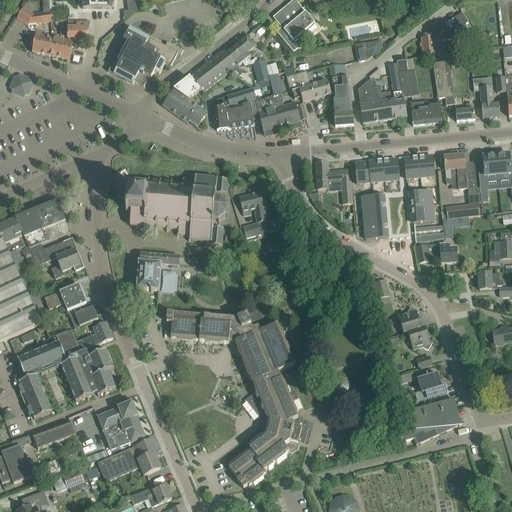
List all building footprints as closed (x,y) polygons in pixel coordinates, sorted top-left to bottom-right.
[(42,0),(43,15),(44,15),(50,14),(49,0),(42,0)] [(82,0),(83,10),(112,10),(112,0),(82,0)] [(128,12),(124,13),(124,22),(141,8),(165,3),(164,0),(129,0),(130,2),(127,3),(128,12)] [(294,54),(299,49),(293,43),(315,25),(295,1),(273,18),(284,31),(279,36),(294,54)] [(34,16),(23,10),(16,20),(27,27),(45,24),(44,15),(43,15),(34,16)] [(469,24),(462,13),(439,29),(433,29),(434,38),(421,39),(423,56),(433,55),(435,55),(436,56),(445,55),(443,41),(468,39),(466,25),(469,24)] [(45,24),(53,23),(52,14),(50,14),(44,15),(45,24)] [(62,29),(62,36),(68,36),(68,40),(76,40),(76,43),(86,43),(86,37),(86,29),(89,29),(89,23),(89,22),(69,23),(68,23),(68,29),(62,29)] [(124,41),(128,43),(118,62),(115,60),(108,73),(133,86),(135,83),(144,88),(146,84),(148,85),(151,79),(155,73),(159,76),(165,64),(171,68),(178,55),(181,56),(184,52),(168,43),(166,48),(131,29),(124,41)] [(33,35),(32,43),(35,43),(32,54),(49,57),(70,61),(73,44),(52,39),(45,38),(46,34),(37,32),(36,36),(33,35)] [(247,39),(228,53),(238,68),(243,64),(245,67),(253,66),(249,60),(251,58),(248,54),(254,49),(247,39)] [(373,49),(371,43),(364,45),(355,46),(358,64),(368,62),(374,57),(377,56),(376,48),(373,49)] [(222,53),(189,79),(190,80),(190,81),(200,94),(202,96),(238,67),(229,55),(228,54),(222,53)] [(407,61),(397,62),(397,65),(400,82),(403,100),(413,98),(407,61)] [(454,98),(449,62),(432,65),(433,68),(436,85),(437,90),(438,100),(454,98)] [(259,85),(270,82),(265,63),(254,66),(259,85)] [(373,90),(371,81),(358,91),(364,126),(406,119),(403,100),(400,82),(397,65),(388,67),(394,101),(383,103),(381,89),(377,89),(373,90)] [(380,70),(369,78),(371,81),(375,80),(381,79),(380,70)] [(291,77),(287,79),(290,91),(290,92),(292,92),(293,97),(295,101),(302,99),(303,103),(331,95),(329,86),(328,82),(314,86),(311,87),(307,73),(296,76),(291,77)] [(353,114),(351,100),(348,76),(332,81),(335,128),(354,127),(353,114)] [(21,79),(19,81),(16,81),(13,88),(15,90),(15,93),(22,96),(24,94),(27,95),(30,87),(28,85),(28,82),(21,79)] [(506,82),(505,79),(496,80),(497,93),(507,92),(506,82)] [(175,92),(163,108),(174,116),(185,123),(188,125),(189,124),(197,129),(199,126),(207,115),(200,110),(189,102),(200,94),(190,81),(190,80),(174,91),(175,92)] [(483,89),(484,96),(480,96),(481,105),(483,121),(500,119),(499,109),(499,103),(493,104),(492,88),(483,89)] [(253,90),(243,94),(246,104),(256,101),(263,99),(261,94),(255,96),(253,90)] [(290,91),(256,104),(259,117),(263,133),(277,129),(301,123),(301,122),(307,121),(304,111),(302,106),(297,108),(296,105),(284,108),(282,100),(293,97),(292,92),(290,92),(290,91)] [(243,94),(226,99),(229,106),(230,109),(232,108),(246,104),(243,94)] [(218,110),(215,111),(216,122),(217,132),(230,131),(245,128),(254,127),(253,122),(255,122),(255,118),(259,117),(256,104),(243,108),(233,111),(232,108),(230,109),(229,106),(226,99),(226,98),(218,100),(216,104),(218,110)] [(422,104),(411,105),(413,127),(442,124),(439,104),(429,105),(429,103),(422,104)] [(467,111),(456,112),(457,123),(475,122),(474,111),(473,111),(473,105),(466,105),(467,111)] [(485,157),(483,158),(485,182),(498,181),(496,154),(489,155),(489,157),(485,157)] [(503,154),(496,154),(498,181),(503,181),(511,180),(509,155),(503,156),(503,154)] [(464,156),(444,158),(446,182),(451,181),(452,186),(457,185),(458,192),(477,190),(474,165),(465,166),(464,156)] [(432,157),(418,159),(420,180),(434,178),(432,157)] [(418,159),(404,160),(406,181),(420,180),(418,159)] [(397,161),(383,162),(385,183),(399,182),(397,161)] [(383,162),(369,163),(371,184),(385,183),(383,162)] [(328,163),(316,164),(316,165),(316,166),(317,191),(329,191),(328,185),(342,184),(343,206),(353,206),(352,183),(349,183),(348,171),(329,172),(328,163)] [(369,163),(355,165),(357,186),(371,184),(369,163)] [(126,215),(129,213),(131,213),(130,227),(144,228),(143,230),(145,230),(146,228),(155,229),(155,232),(156,232),(157,230),(166,230),(166,233),(168,233),(168,231),(178,232),(178,236),(176,237),(177,238),(179,237),(189,238),(189,241),(188,242),(189,243),(190,241),(211,243),(210,247),(221,248),(223,230),(216,230),(217,224),(218,224),(218,226),(220,225),(219,223),(226,218),(227,220),(228,218),(227,216),(227,209),(229,208),(229,206),(227,207),(222,201),(223,200),(221,199),(220,201),(219,201),(220,195),(226,196),(228,181),(197,178),(195,177),(194,178),(195,179),(195,182),(184,181),(183,180),(181,180),(183,182),(182,186),(134,181),(133,195),(131,195),(128,192),(127,194),(129,196),(127,211),(125,213),(126,215)] [(487,186),(480,187),(481,203),(488,202),(487,186)] [(257,225),(244,229),(247,240),(264,235),(261,226),(271,223),(267,210),(269,209),(264,192),(240,199),(242,209),(245,217),(251,215),(250,212),(254,210),(257,225)] [(432,192),(411,194),(413,209),(434,207),(432,192)] [(383,197),(362,199),(363,213),(384,211),(383,197)] [(33,211),(15,219),(16,219),(17,224),(23,238),(28,247),(28,249),(30,251),(41,246),(47,243),(71,234),(64,217),(61,218),(53,198),(32,206),(33,211)] [(478,205),(460,207),(462,220),(469,219),(479,218),(480,218),(479,205),(478,205)] [(434,207),(413,209),(414,224),(435,222),(434,207)] [(384,211),(363,213),(365,227),(386,225),(384,211)] [(504,227),(511,225),(511,215),(502,217),(504,227)] [(16,219),(0,226),(0,242),(3,241),(9,256),(18,252),(23,249),(28,247),(23,238),(17,224),(16,219)] [(386,225),(365,227),(366,241),(387,239),(386,225)] [(24,251),(22,252),(24,255),(28,265),(34,262),(36,267),(56,259),(60,267),(52,271),(55,281),(64,277),(62,272),(73,268),(75,273),(84,269),(77,251),(73,239),(44,251),(41,246),(30,251),(28,249),(24,251)] [(0,344),(42,325),(35,311),(44,307),(18,252),(9,256),(3,241),(0,242),(0,344)] [(511,242),(494,243),(494,252),(489,252),(490,268),(500,267),(499,260),(511,260),(511,242)] [(267,254),(279,252),(277,243),(265,246),(267,254)] [(435,260),(441,259),(441,266),(457,264),(456,250),(449,250),(448,246),(434,247),(435,260)] [(420,265),(429,263),(426,247),(417,249),(420,265)] [(147,291),(151,292),(151,293),(152,293),(153,292),(160,293),(160,290),(162,291),(162,293),(167,293),(170,293),(172,293),(173,280),(174,275),(163,274),(163,277),(161,276),(162,266),(171,267),(171,269),(177,270),(177,267),(179,267),(180,257),(167,256),(150,255),(141,254),(140,263),(139,263),(137,291),(147,291)] [(500,281),(499,275),(479,276),(480,292),(497,291),(497,288),(502,287),(502,281),(500,281)] [(374,285),(378,300),(390,297),(385,282),(374,285)] [(70,290),(44,300),(49,312),(64,306),(67,313),(68,313),(86,306),(86,305),(87,305),(79,286),(73,289),(70,290)] [(499,289),(499,299),(511,298),(511,289),(511,288),(499,289)] [(86,306),(68,313),(70,319),(75,330),(80,328),(89,324),(98,321),(93,308),(88,310),(86,305),(86,306)] [(418,313),(411,309),(408,314),(398,317),(401,327),(404,335),(408,334),(413,332),(421,329),(417,315),(418,313)] [(253,446),(249,449),(250,450),(244,455),(245,455),(242,457),(232,465),(229,468),(238,480),(237,481),(244,489),(248,486),(249,487),(252,484),(253,485),(263,477),(263,476),(266,474),(265,472),(267,470),(268,470),(274,466),(273,465),(276,463),(276,464),(287,456),(286,455),(289,452),(285,446),(291,441),(308,446),(311,433),(308,432),(310,424),(303,423),(300,424),(296,415),(297,415),(292,403),(299,400),(296,394),(299,393),(293,380),(292,380),(290,376),(282,380),(279,373),(295,366),(292,359),(290,360),(285,346),(286,346),(283,339),(282,339),(279,333),(281,332),(278,325),(260,333),(258,328),(266,325),(260,310),(237,320),(210,318),(210,317),(168,313),(167,324),(167,330),(172,330),(171,339),(179,340),(179,338),(193,340),(193,341),(200,342),(200,343),(207,343),(207,342),(222,343),(222,344),(229,345),(229,343),(236,343),(239,350),(240,350),(243,356),(241,356),(244,364),(246,363),(251,376),(250,377),(253,384),(255,387),(254,388),(257,394),(247,401),(268,428),(266,436),(263,438),(263,437),(252,445),(253,446)] [(93,329),(96,336),(82,341),(83,343),(77,346),(78,347),(81,354),(86,352),(87,352),(87,351),(113,340),(107,324),(93,329)] [(421,329),(413,332),(408,334),(410,340),(413,352),(423,349),(428,351),(432,344),(430,342),(425,328),(421,329)] [(511,328),(492,332),(494,347),(511,344),(511,328)] [(58,343),(24,357),(17,340),(11,343),(14,350),(15,353),(16,355),(17,359),(18,360),(24,375),(24,377),(25,377),(65,360),(65,361),(66,360),(67,359),(72,358),(71,356),(75,355),(75,356),(81,354),(78,347),(77,346),(72,332),(57,337),(59,343),(58,343)] [(33,334),(21,339),(23,345),(35,340),(33,334)] [(79,359),(61,366),(61,367),(64,373),(65,377),(66,378),(66,379),(69,378),(70,379),(71,383),(69,384),(70,385),(72,384),(72,385),(74,389),(71,390),(71,391),(73,396),(75,399),(76,402),(76,403),(80,401),(94,396),(94,395),(97,393),(98,396),(98,397),(116,390),(116,389),(113,383),(111,379),(111,378),(111,377),(108,378),(106,373),(114,370),(114,369),(111,370),(109,365),(111,364),(111,363),(109,358),(107,352),(106,352),(106,351),(103,352),(89,358),(88,358),(89,359),(80,363),(79,360),(79,359)] [(430,358),(420,361),(416,362),(419,371),(433,367),(430,358)] [(427,378),(418,381),(422,395),(426,394),(428,400),(447,394),(445,387),(441,388),(437,375),(428,378),(428,375),(426,376),(427,378)] [(29,408),(31,411),(34,419),(35,420),(52,413),(52,412),(49,406),(48,402),(47,401),(48,401),(47,401),(47,400),(44,401),(42,396),(44,395),(44,394),(42,395),(40,390),(42,389),(42,388),(37,377),(38,377),(37,376),(19,383),(20,384),(25,396),(21,397),(24,403),(26,409),(29,408)] [(405,376),(398,378),(400,384),(407,382),(405,376)] [(457,417),(453,401),(454,401),(453,400),(408,412),(416,447),(417,447),(417,446),(459,427),(459,430),(460,430),(460,427),(463,425),(459,417),(457,417)] [(98,418),(103,432),(111,452),(126,447),(145,439),(137,418),(138,418),(132,403),(118,409),(118,410),(98,418)] [(403,417),(400,408),(400,406),(384,411),(387,422),(403,417)] [(38,451),(75,437),(72,426),(34,440),(38,451)] [(396,434),(401,451),(412,448),(408,431),(396,434)] [(161,470),(156,459),(159,457),(152,440),(97,464),(106,484),(114,480),(140,469),(144,477),(161,470)] [(0,478),(2,485),(12,481),(14,485),(32,478),(28,469),(20,447),(11,450),(2,454),(3,457),(0,458),(0,478)] [(79,469),(63,476),(56,479),(61,492),(71,488),(85,483),(79,469)] [(98,478),(100,477),(97,469),(87,473),(92,486),(100,483),(98,478)] [(130,498),(134,507),(148,501),(151,509),(172,501),(166,486),(153,492),(147,495),(145,492),(130,498)] [(23,509),(16,511),(38,511),(37,509),(49,505),(44,493),(25,500),(28,507),(25,509),(25,508),(24,508),(23,509)] [(359,511),(359,509),(357,504),(354,500),(349,497),(344,496),(339,497),(334,500),(331,504),(329,509),(328,511),(359,511)]
